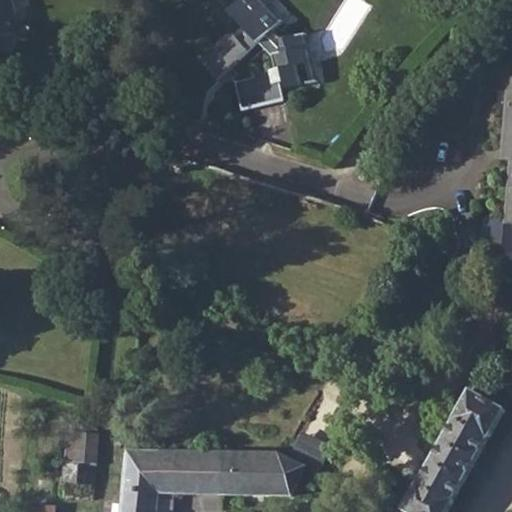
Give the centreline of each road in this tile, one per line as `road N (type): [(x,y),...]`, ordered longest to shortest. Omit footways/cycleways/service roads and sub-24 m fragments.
road 1 (residential): [(341,191),(137,131)]
road 2 (residential): [(137,131),(127,280)]
road 3 (residential): [(0,209),(127,280)]
road 4 (residential): [(137,131),(0,170)]
